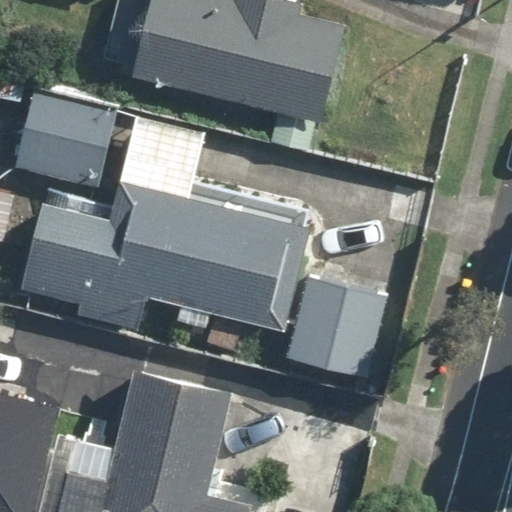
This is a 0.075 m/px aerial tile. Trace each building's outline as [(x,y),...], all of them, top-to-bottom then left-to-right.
[(360,10),(311,0),(160,0),(145,71),(337,113),(360,10)] [(128,105),(39,80),(18,157),(107,182),(128,105)] [(213,123),(141,107),(101,285),(288,327),(311,224),(196,198),(213,123)] [(398,288),(315,268),(295,353),(378,373),(398,288)] [(58,423),(35,511),(260,511),(263,503),(218,492),(225,462),(268,472),(282,415),(239,405),(245,381),(155,358),(134,442),(58,423)] [(35,511),(58,423),(63,400),(0,384),(0,511),(35,511)]
